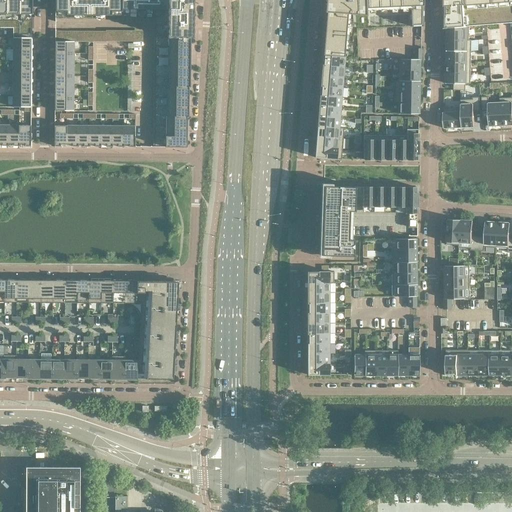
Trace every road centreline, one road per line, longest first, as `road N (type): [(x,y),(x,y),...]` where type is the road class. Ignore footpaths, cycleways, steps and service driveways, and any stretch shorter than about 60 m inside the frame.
road 1 (residential): [(313,0),(300,161),(310,180),(307,245),(292,271),(294,385),(432,391)]
road 2 (secondary): [(253,459),(255,253),(271,11)]
road 3 (secondary): [(247,0),(227,419)]
road 4 (residential): [(192,271),(184,394),(0,395)]
road 5 (secondary): [(511,463),(253,459)]
road 6 (secondary): [(253,475),(511,474)]
road 7 (residential): [(0,269),(192,271)]
road 8 (residential): [(432,391),(432,204)]
road 9 (residential): [(207,0),(197,158)]
road 10 (residential): [(45,0),(43,156)]
road 11 (residential): [(197,158),(43,156)]
road 12 (secondary): [(103,432),(119,446),(228,474)]
road 13 (residential): [(511,510),(381,510)]
